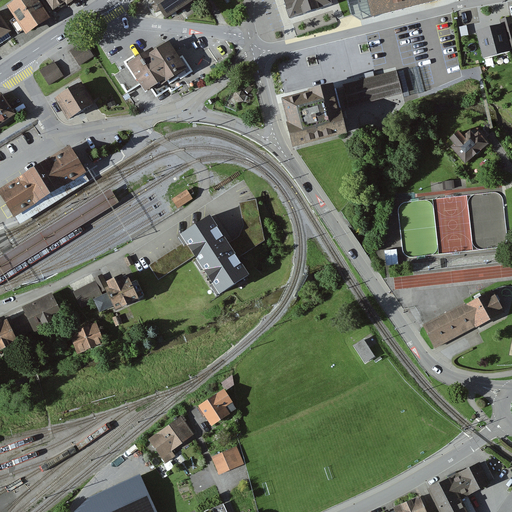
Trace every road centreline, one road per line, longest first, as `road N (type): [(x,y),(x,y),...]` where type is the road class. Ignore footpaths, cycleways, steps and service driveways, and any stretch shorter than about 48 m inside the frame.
road 1 (residential): [(0,311),(122,253),(198,201),(203,170),(131,125)]
road 2 (residential): [(254,53),(486,0)]
road 3 (unclassified): [(358,262),(429,366),(483,387)]
road 4 (residential): [(351,511),(405,487),(506,420)]
road 5 (residential): [(102,5),(123,21),(249,37)]
road 6 (residential): [(275,141),(358,262)]
